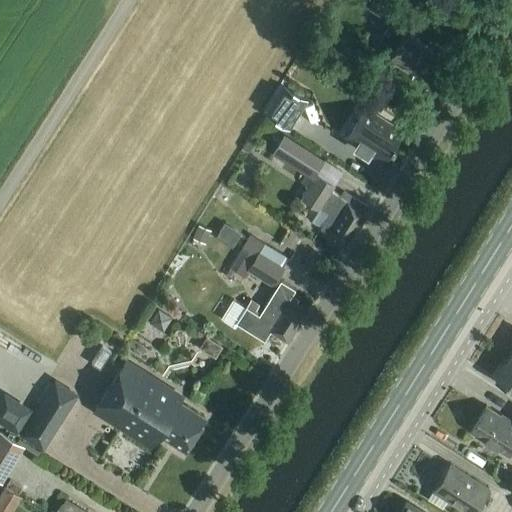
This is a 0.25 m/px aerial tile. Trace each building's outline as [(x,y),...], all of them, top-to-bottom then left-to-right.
[(386,19),(393,8),(379,0),(373,0),(368,8),(386,19)] [(405,34),(389,25),(380,40),(395,50),(391,56),(418,73),(432,51),(405,34)] [(251,91),(231,115),(247,128),(267,104),(251,91)] [(270,113),(290,126),(304,103),(284,91),(270,113)] [(363,107),(347,135),(358,142),(356,145),(368,153),(370,149),(385,158),(392,147),(393,148),(396,143),(395,142),(402,131),(363,107)] [(284,135),(272,153),(305,174),(300,182),(308,188),(301,198),(318,209),(319,207),(330,213),(320,228),(336,238),(333,243),(343,248),(345,244),(347,245),(367,213),(365,212),(368,208),(343,192),(340,197),(330,191),(333,186),(335,184),(316,172),(324,160),(284,135)] [(190,181),(207,190),(223,159),(205,150),(190,181)] [(198,226),(192,240),(204,245),(210,231),(198,226)] [(233,262),(245,269),(246,269),(244,272),(273,289),(284,269),(279,266),(284,257),(248,236),(233,262)] [(208,287),(237,301),(245,284),(216,270),(208,287)] [(287,342),(307,310),(289,298),(295,290),(281,281),(259,316),(254,313),(259,304),(250,299),(245,307),(233,300),(222,320),(233,327),(236,322),(263,339),(269,331),(287,342)] [(158,310),(150,322),(163,330),(170,318),(158,310)] [(511,356),(509,355),(494,378),(511,389),(511,356)] [(126,367),(96,415),(143,444),(146,440),(154,445),(159,438),(184,454),(205,422),(179,406),(181,403),(158,388),(153,394),(145,389),(150,383),(126,367)] [(42,450),(78,395),(54,380),(18,435),(42,450)] [(16,404),(2,425),(15,433),(28,412),(16,404)] [(511,420),(511,422),(486,407),(470,432),(507,455),(511,447),(511,420)] [(0,481),(19,451),(0,439),(0,481)] [(465,511),(473,511),(489,489),(450,464),(427,499),(442,509),(447,500),(465,511)] [(140,490),(133,500),(150,511),(155,511),(161,504),(140,490)] [(80,511),(64,501),(57,511),(53,511),(52,511),(51,511),(80,511)] [(421,511),(405,502),(399,511),(421,511)]
